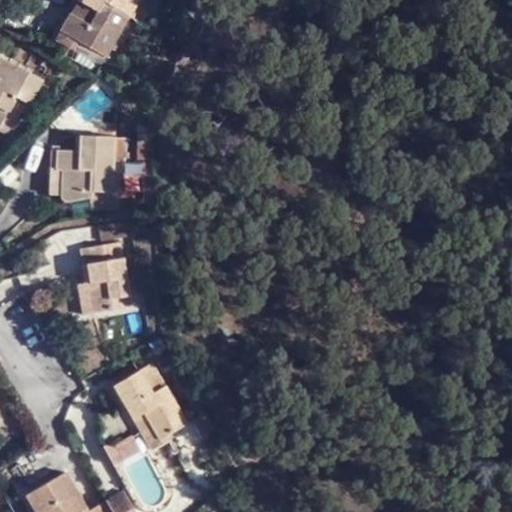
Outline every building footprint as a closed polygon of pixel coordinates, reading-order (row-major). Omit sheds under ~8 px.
[(131,0),(76,0),(67,15),(72,17),(62,35),(81,44),(76,55),(73,61),(100,75),(108,58),(111,59),(139,4),(131,0)] [(62,35),(57,45),(76,55),(81,44),(62,35)] [(9,122),(21,128),(32,107),(44,84),(1,61),(0,62),(0,131),(4,134),(9,122)] [(16,139),(21,128),(9,122),(4,134),(16,139)] [(149,128),(137,129),(139,152),(151,151),(149,128)] [(69,203),(93,199),(94,194),(113,193),(114,164),(115,137),(79,137),(75,136),(74,153),(58,152),(52,152),(51,171),(57,170),(64,170),(62,196),(69,203)] [(126,137),(115,137),(114,164),(125,164),(126,137)] [(154,210),(152,162),(143,163),(143,201),(143,209),(144,211),(154,210)] [(50,195),(62,196),(64,170),(57,170),(51,171),(50,195)] [(114,207),(113,193),(94,194),(93,199),(94,209),(114,207)] [(127,204),(128,212),(143,209),(143,201),(127,204)] [(136,237),(133,221),(100,226),(103,243),(136,237)] [(93,317),(114,314),(111,301),(131,297),(122,245),(80,251),(85,283),(88,284),(93,317)] [(83,318),(93,317),(88,284),(85,283),(78,285),(83,318)] [(134,310),(131,297),(111,301),(114,314),(134,310)] [(152,369),(116,391),(150,449),(186,427),(152,369)] [(206,442),(217,434),(207,416),(194,425),(206,442)] [(107,450),(115,465),(145,449),(138,434),(107,450)] [(111,511),(109,508),(100,511),(96,511),(75,476),(30,501),(36,511),(111,511)] [(134,511),(124,492),(106,502),(109,508),(111,511),(134,511)]
